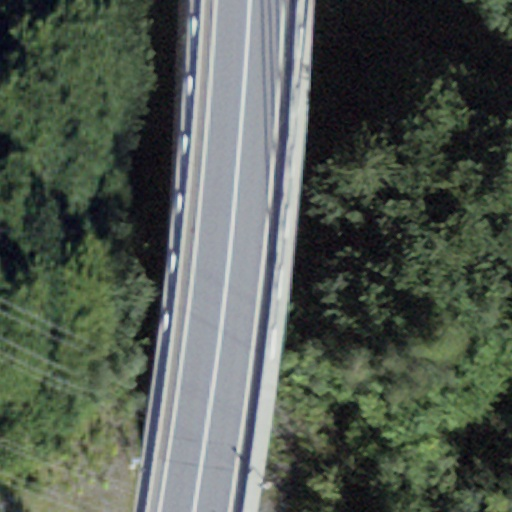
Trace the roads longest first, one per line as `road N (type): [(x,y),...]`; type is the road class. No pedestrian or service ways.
road 1 (primary): [(249,0),(229,250),(193,511)]
road 2 (track): [(511,101),(371,0)]
